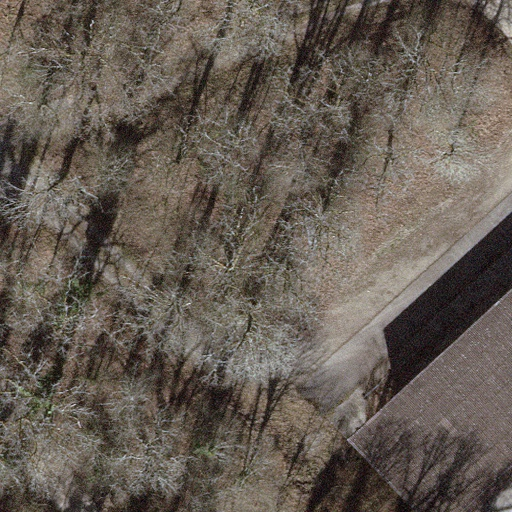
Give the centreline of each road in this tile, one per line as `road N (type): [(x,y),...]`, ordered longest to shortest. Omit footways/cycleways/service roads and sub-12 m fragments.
road 1 (track): [(511,192),(310,353),(235,354),(172,322)]
road 2 (track): [(0,144),(349,0)]
road 3 (track): [(172,322),(11,142)]
road 4 (track): [(0,392),(22,435),(89,511)]
